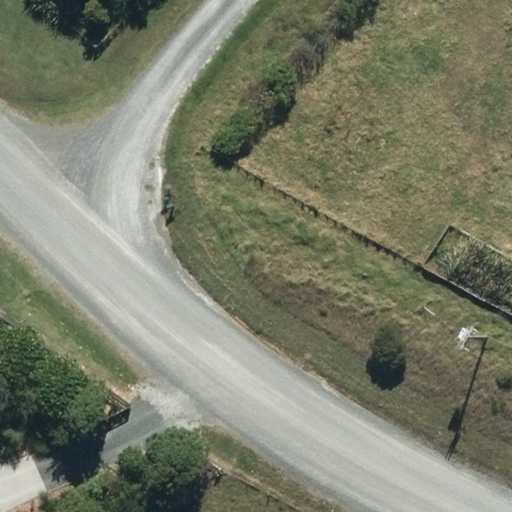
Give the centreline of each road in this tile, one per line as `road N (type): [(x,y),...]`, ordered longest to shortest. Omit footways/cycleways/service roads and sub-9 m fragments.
road 1 (residential): [(0,172),(213,367),(392,477),(466,511)]
road 2 (unknown): [(63,237),(159,68),(224,0)]
